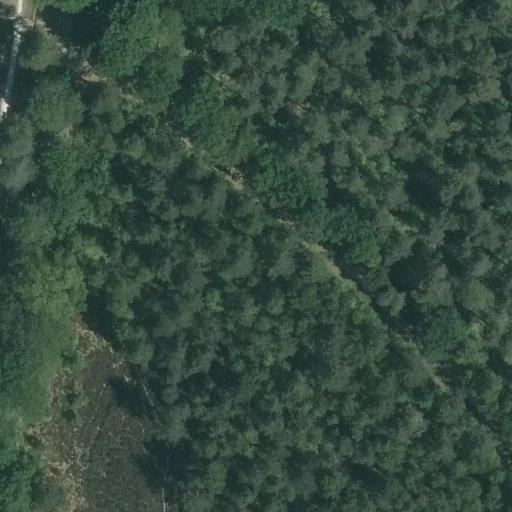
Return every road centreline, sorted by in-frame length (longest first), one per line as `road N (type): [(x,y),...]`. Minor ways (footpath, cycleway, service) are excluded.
road 1 (track): [(511,450),(288,213),(74,30)]
road 2 (unclassified): [(0,479),(80,0)]
